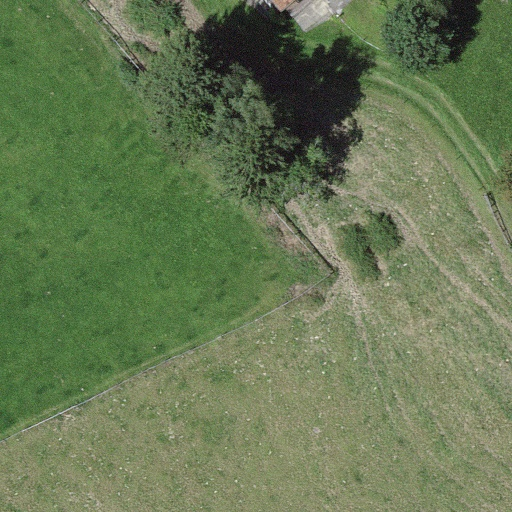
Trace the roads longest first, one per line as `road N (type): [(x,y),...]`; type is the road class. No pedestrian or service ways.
road 1 (track): [(484,159),(422,99),(350,65),(274,44),(217,0)]
road 2 (track): [(511,204),(484,162),(511,19)]
